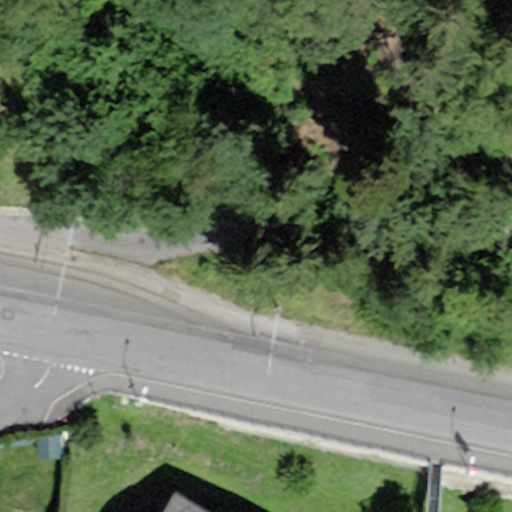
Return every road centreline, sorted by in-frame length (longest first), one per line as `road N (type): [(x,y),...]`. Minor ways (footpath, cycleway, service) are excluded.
road 1 (track): [(511,233),(221,233),(141,245),(26,231),(2,315)]
road 2 (secondary): [(67,330),(511,423)]
